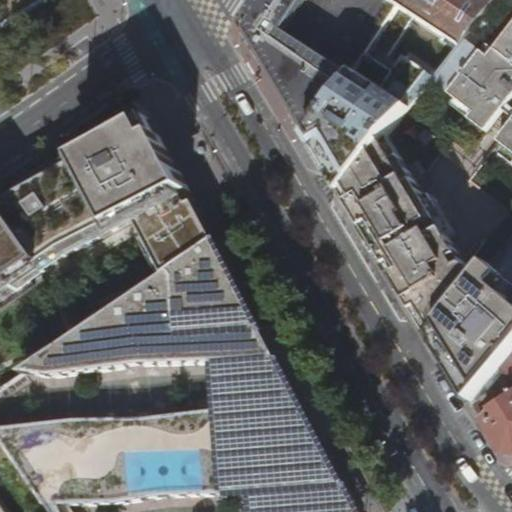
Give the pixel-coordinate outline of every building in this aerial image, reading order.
[(259,0),(250,16),(256,21),(249,31),(314,139),(343,95),(345,91),(374,46),(378,41),(401,5),(392,0),(259,0)] [(392,0),(401,5),(461,45),(466,38),(467,38),(495,0),(392,0)] [(397,53),(436,78),(461,45),(401,5),(378,41),(397,53)] [(436,78),(434,81),(477,114),(472,120),(489,134),(511,104),(511,31),(497,51),(492,58),(466,38),(461,45),(436,78)] [(497,51),(472,31),(467,38),(466,38),(492,58),(497,51)] [(390,64),(397,53),(378,41),(374,46),(391,57),(387,62),(390,64)] [(391,57),(374,46),(345,91),(359,100),(365,91),(370,95),(373,91),(390,64),(387,62),(391,57)] [(436,78),(397,53),(390,64),(373,91),(382,97),(371,113),(370,116),(394,132),(434,81),(436,78)] [(382,97),(373,91),(370,95),(365,91),(359,100),(345,91),(343,95),(371,113),(382,97)] [(370,116),(371,113),(343,95),(314,139),(334,171),(370,116)] [(162,266),(168,276),(217,244),(192,197),(160,136),(146,109),(86,151),(0,211),(0,297),(34,274),(40,270),(62,254),(120,228),(137,220),(162,266)] [(394,132),(370,116),(334,171),(347,193),(391,136),(394,132)] [(511,127),(501,142),(511,150),(511,127)] [(436,340),(485,279),(470,267),(391,136),(347,193),(436,340)] [(261,329),(217,244),(168,276),(0,390),(0,391),(215,366),(222,418),(7,445),(52,511),(356,511),(339,480),(303,409),(278,361),(261,329)] [(511,244),(493,268),(509,281),(511,282),(511,244)] [(485,279),(436,340),(474,403),(502,368),(511,356),(511,300),(501,291),(509,281),(493,268),(485,279)] [(511,377),(502,368),(474,403),(504,454),(511,453),(511,377)] [(0,511),(15,511),(0,489),(0,511)]
